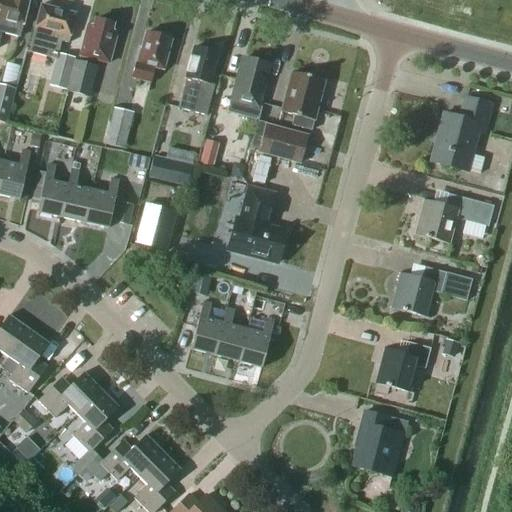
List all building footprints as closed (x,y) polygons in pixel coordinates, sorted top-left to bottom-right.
[(0,0),(0,39),(1,35),(19,39),(28,3),(16,0),(0,0)] [(59,54),(62,43),(68,44),(75,15),(57,10),(41,5),(33,35),(34,35),(29,53),(50,58),(56,59),(57,60),(59,54)] [(91,28),(86,27),(77,64),(74,63),(67,93),(88,98),(96,67),(90,66),(92,60),(108,64),(115,34),(109,32),(111,24),(93,20),(91,28)] [(169,39),(144,33),(141,48),(137,47),(133,63),(135,64),(131,77),(150,82),(153,69),(162,71),(169,39)] [(178,109),(193,113),(201,82),(209,85),(218,55),(215,54),(213,49),(209,48),(204,51),(193,47),(184,78),(186,79),(178,109)] [(67,91),(75,58),(59,54),(57,60),(56,59),(49,86),(67,91)] [(235,79),(229,99),(226,112),(258,121),(261,108),(258,107),(265,81),(262,80),(266,63),(244,57),(238,80),(235,79)] [(308,79),(289,73),(279,111),(292,115),(290,125),(310,131),(324,82),(319,81),(316,76),(313,76),(308,79)] [(0,123),(7,126),(15,90),(0,85),(0,123)] [(486,125),(492,105),(464,98),(459,118),(443,114),(437,134),(434,148),(433,149),(430,162),(432,163),(436,164),(468,173),(468,169),(478,172),(482,157),(472,154),(473,151),(478,133),(484,134),(486,125)] [(113,108),(105,146),(125,151),(134,113),(113,108)] [(307,137),(264,124),(257,152),(300,164),(300,163),(307,138),(307,137)] [(40,136),(31,134),(29,147),(38,149),(40,136)] [(212,168),(218,145),(206,141),(200,165),(212,168)] [(19,163),(3,159),(0,174),(0,192),(20,197),(31,150),(22,148),(19,163)] [(191,166),(153,157),(152,157),(147,178),(149,178),(186,186),(191,166)] [(69,183),(53,180),(56,163),(48,162),(45,173),(38,172),(35,187),(42,188),(38,208),(63,214),(69,183)] [(63,214),(86,218),(93,188),(78,184),(81,169),(72,167),(69,183),(63,214)] [(93,188),(86,218),(110,224),(120,177),(111,175),(108,191),(93,188)] [(227,250),(277,263),(285,232),(266,227),(275,194),(247,187),(238,220),(235,219),(227,250)] [(464,221),(488,227),(494,207),(448,195),(445,206),(422,200),(413,235),(448,245),(455,219),(464,221)] [(132,207),(120,204),(116,223),(127,226),(132,207)] [(145,204),(145,206),(134,244),(139,245),(165,252),(171,231),(176,212),(145,204)] [(432,292),(441,294),(467,301),(472,281),(424,268),(421,279),(398,273),(389,308),(425,318),(432,292)] [(197,273),(192,296),(208,299),(213,277),(197,273)] [(188,350),(213,357),(221,325),(204,321),(209,304),(201,302),(188,350)] [(226,308),(221,325),(213,357),(236,363),(244,331),(229,327),(234,310),(226,308)] [(0,353),(7,358),(27,330),(8,316),(0,327),(0,353)] [(244,331),(236,363),(260,369),(268,339),(271,327),(273,322),(264,319),(260,335),(244,331)] [(271,327),(268,339),(276,341),(279,329),(271,327)] [(27,330),(7,358),(17,365),(6,380),(27,395),(42,374),(32,367),(48,345),(27,330)] [(458,343),(445,340),(441,356),(454,359),(458,343)] [(425,369),(430,349),(408,343),(405,354),(383,348),(373,383),(409,393),(416,367),(425,369)] [(76,415),(100,390),(83,373),(64,393),(56,384),(39,401),(38,402),(41,406),(55,419),(67,406),(76,415)] [(118,408),(100,390),(76,415),(85,424),(72,437),(87,452),(74,466),(72,464),(69,467),(77,475),(96,456),(92,451),(107,437),(98,428),(118,408)] [(16,417),(25,406),(13,396),(4,408),(16,417)] [(37,423),(24,410),(12,423),(25,436),(37,423)] [(391,477),(403,435),(405,435),(408,423),(364,412),(360,425),(363,425),(352,467),(391,477)] [(102,461),(96,456),(77,475),(82,480),(89,472),(99,483),(108,474),(116,482),(129,469),(137,477),(163,452),(146,435),(126,455),(117,446),(102,461)] [(27,461),(16,449),(11,454),(22,466),(27,461)] [(180,469),(163,452),(137,477),(147,486),(133,500),(145,511),(155,511),(169,499),(160,490),(180,469)] [(43,469),(33,459),(26,466),(36,476),(43,469)] [(103,509),(115,498),(105,489),(94,500),(103,509)] [(220,511),(205,496),(197,504),(188,495),(171,511),(220,511)]
